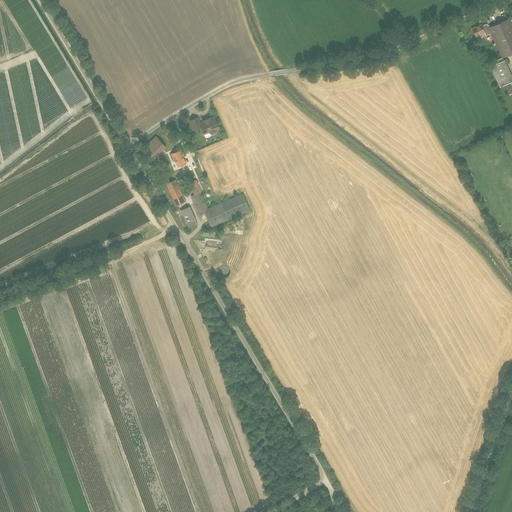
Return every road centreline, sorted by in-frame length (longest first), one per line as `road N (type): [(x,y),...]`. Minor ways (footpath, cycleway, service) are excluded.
road 1 (unclassified): [(270,511),(326,480),(127,146)]
road 2 (unclassified): [(509,0),(404,48),(239,80),(127,146)]
road 3 (unclassified): [(127,146),(39,0)]
road 4 (track): [(511,396),(474,511)]
